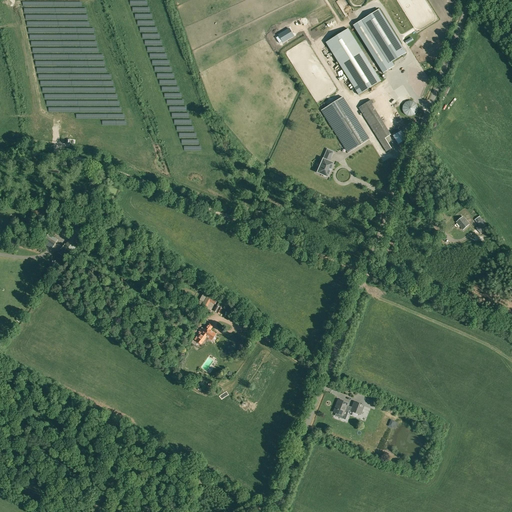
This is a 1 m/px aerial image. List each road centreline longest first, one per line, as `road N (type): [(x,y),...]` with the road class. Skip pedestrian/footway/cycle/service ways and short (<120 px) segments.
road 1 (unclassified): [(273,511),(471,0)]
road 2 (track): [(511,333),(76,153),(0,149)]
